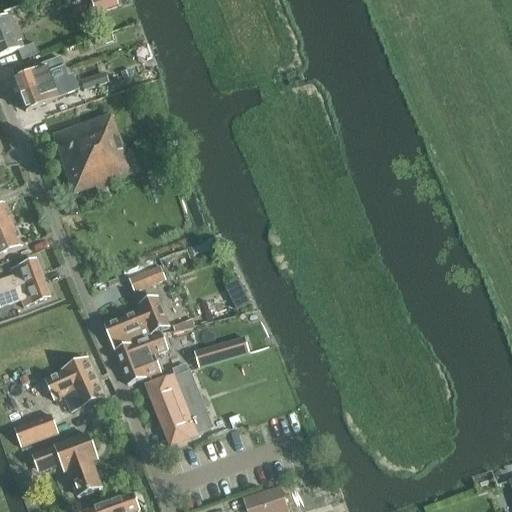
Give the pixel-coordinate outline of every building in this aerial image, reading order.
[(89,0),(94,15),(119,7),(116,0),(89,0)] [(15,44),(6,18),(0,20),(0,57),(17,51),(21,62),(38,56),(35,45),(23,49),(21,43),(15,44)] [(13,82),(19,97),(51,85),(48,75),(63,69),(59,59),(39,67),(41,71),(35,74),(31,64),(11,72),(15,81),(13,82)] [(51,85),(19,97),(25,113),(78,92),(78,94),(107,83),(104,75),(76,85),(75,84),(54,92),(51,85)] [(62,102),(66,111),(74,108),(70,99),(62,102)] [(52,137),(73,196),(132,175),(111,117),(52,137)] [(0,208),(0,233),(12,228),(3,207),(0,208)] [(12,228),(0,233),(0,258),(21,250),(12,228)] [(35,261),(9,271),(12,278),(0,282),(0,309),(21,302),(24,309),(49,300),(35,261)] [(129,282),(135,295),(165,283),(160,270),(129,282)] [(229,292),(234,300),(244,294),(239,283),(231,287),(229,292)] [(104,329),(115,353),(170,330),(158,300),(139,308),(141,314),(104,329)] [(162,335),(115,353),(129,387),(162,374),(155,357),(169,352),(162,335)] [(245,340),(195,355),(199,370),(250,355),(245,340)] [(62,374),(45,383),(54,403),(68,397),(76,414),(107,400),(89,360),(62,372),(62,374)] [(227,381),(249,374),(244,360),(222,367),(227,381)] [(146,388),(171,450),(199,439),(174,377),(146,388)] [(52,417),(14,431),(21,450),(59,436),(52,417)] [(98,462),(89,436),(55,448),(55,450),(33,458),(37,470),(60,462),(65,475),(68,474),(78,500),(103,491),(93,464),(98,462)] [(300,482),(281,488),(243,500),(247,511),(288,511),(284,495),(303,489),(300,482)] [(95,511),(140,511),(134,497),(95,511)]
